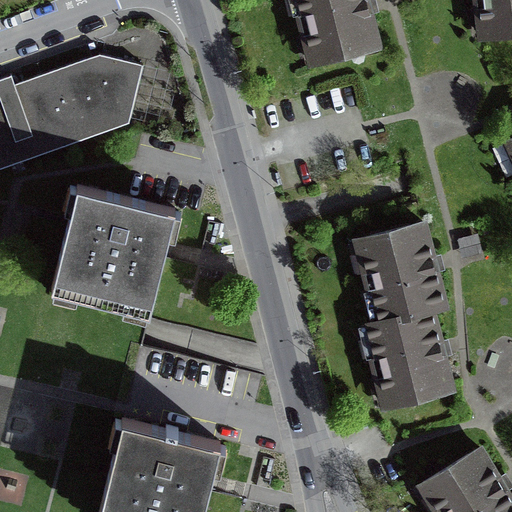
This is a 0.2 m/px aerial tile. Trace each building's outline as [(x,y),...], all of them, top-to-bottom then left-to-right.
[(296,0),(300,15),(297,15),(302,36),(305,35),(312,63),(347,54),(346,48),(375,41),(366,4),(364,0),(296,0)] [(511,0),(474,0),(475,9),(478,9),(482,37),(511,33),(511,0)] [(98,54),(13,84),(10,75),(2,77),(0,78),(0,168),(128,123),(142,65),(98,54)] [(51,287),(148,311),(164,247),(173,209),(76,185),(51,287)] [(370,289),(379,322),(430,309),(443,306),(434,270),(422,223),(357,239),(366,271),(362,272),(367,290),(370,289)] [(475,236),(457,240),(461,257),(480,253),(475,236)] [(438,343),(430,309),(379,322),(365,326),(373,357),(370,358),(375,379),(378,378),(385,405),(420,396),(419,390),(448,383),(438,343)] [(98,511),(201,511),(209,481),(218,443),(121,419),(98,511)] [(511,511),(511,503),(501,486),(478,448),(421,482),(438,511),(436,511),(511,511)]
